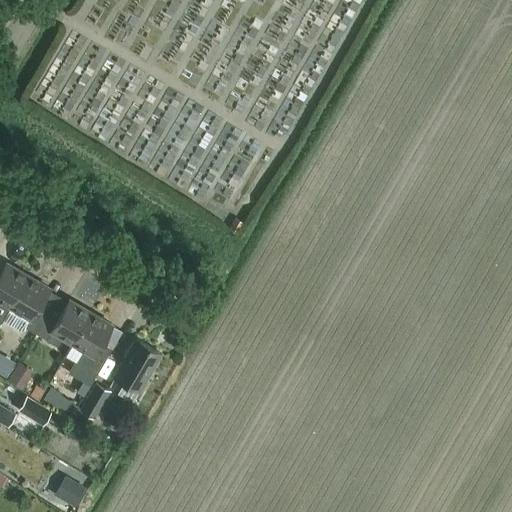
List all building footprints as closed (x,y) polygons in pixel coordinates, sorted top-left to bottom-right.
[(9,306),(10,306),(28,275),(6,262),(0,273),(0,319),(1,320),(1,319),(9,306)] [(49,288),(28,275),(10,306),(9,306),(1,319),(20,331),(25,330),(26,327),(36,333),(49,311),(39,306),(49,288)] [(58,317),(49,311),(36,333),(56,344),(61,336),(72,343),(90,312),(69,299),(58,317)] [(90,312),(72,343),(81,348),(68,371),(90,385),(112,348),(102,342),(112,324),(90,312)] [(133,403),(161,353),(135,338),(113,376),(124,382),(117,394),(133,403)] [(0,347),(0,368),(14,374),(21,356),(0,347)] [(22,387),(30,374),(19,367),(10,380),(22,387)] [(80,409),(94,417),(110,390),(95,382),(80,409)] [(26,397),(19,409),(43,423),(50,411),(26,397)] [(0,404),(0,421),(8,426),(15,414),(0,404)] [(75,505),(85,488),(68,478),(58,495),(75,505)]
